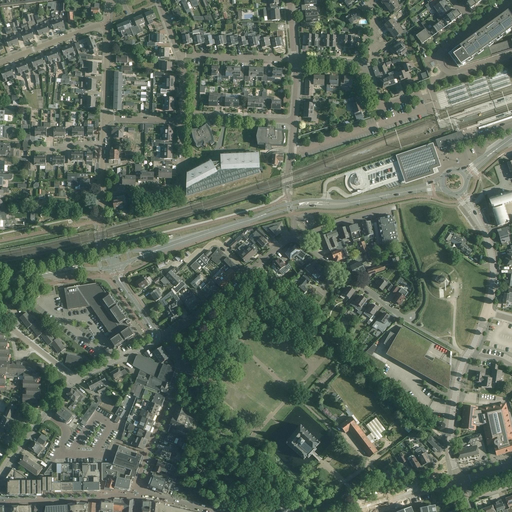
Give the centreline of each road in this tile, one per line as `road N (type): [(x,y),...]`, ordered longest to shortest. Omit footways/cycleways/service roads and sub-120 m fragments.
road 1 (residential): [(376,98),(379,107),(417,95),(421,110),(290,150)]
road 2 (tertiary): [(441,179),(350,200),(279,205),(257,217)]
road 3 (tertiary): [(257,217),(443,188)]
road 4 (residential): [(167,336),(293,237)]
road 5 (residential): [(101,195),(182,185),(183,120)]
road 6 (residential): [(408,320),(297,239)]
road 7 (tertiary): [(459,481),(449,436),(469,351)]
road 8 (residential): [(476,27),(443,49),(442,68),(457,72),(511,55)]
road 9 (residential): [(0,478),(74,379)]
